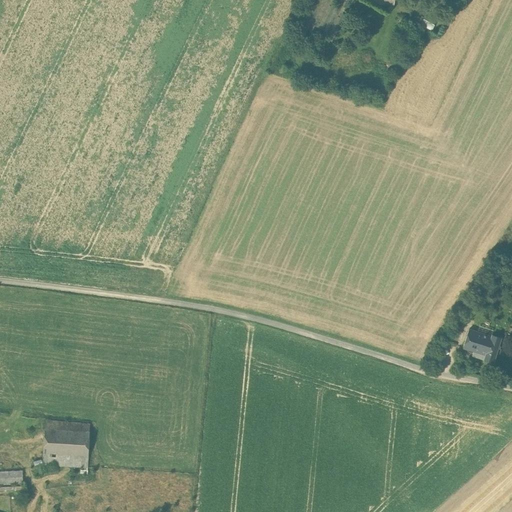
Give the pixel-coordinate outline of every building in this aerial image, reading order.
[(383,0),(366,0),(390,12),(394,5),(383,0)] [(471,296),(458,316),(465,321),(478,301),(471,296)] [(485,333),(469,328),(462,347),(471,350),(474,343),(481,345),(485,333)] [(492,336),(485,333),(481,345),(474,343),(471,350),(486,355),(484,360),(492,362),(501,337),(492,334),(492,336)] [(37,422),(0,420),(0,436),(36,438),(37,422)] [(90,431),(44,428),(43,452),(88,454),(90,431)] [(88,454),(43,452),(42,464),(88,466),(88,454)] [(23,469),(0,469),(0,483),(23,483),(23,469)]
